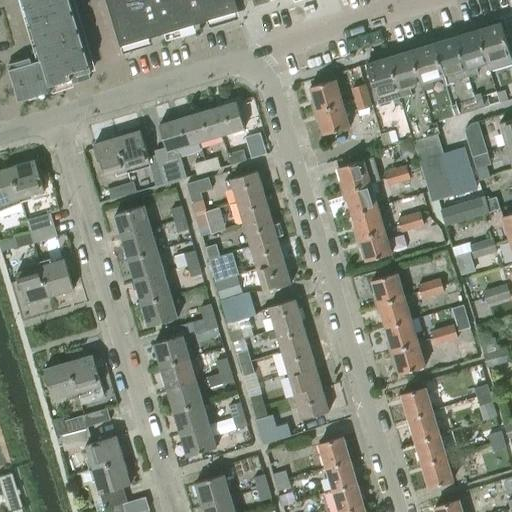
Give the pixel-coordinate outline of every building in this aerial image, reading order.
[(23,0),(41,58),(31,61),(30,57),(7,64),(18,100),(52,89),(50,84),(71,78),(73,83),(89,78),(87,73),(92,72),(69,0),(23,0)] [(107,0),(109,7),(121,45),(121,46),(152,37),(208,20),(236,11),(238,11),(238,9),(234,0),(107,0)] [(478,30),(500,103),(511,99),(511,59),(501,23),(478,30)] [(456,37),(478,110),(500,103),(478,30),(456,37)] [(478,110),(456,37),(434,44),(456,117),(478,110)] [(433,124),(437,123),(456,117),(434,44),(412,51),(431,114),(430,114),(433,124)] [(431,114),(412,51),(390,58),(409,121),(397,125),(402,141),(412,138),(410,131),(433,124),(430,114),(431,114)] [(409,121),(390,58),(367,65),(379,104),(373,106),(386,146),(402,141),(397,125),(409,121)] [(317,111),(342,103),(335,80),(310,88),(317,111)] [(355,99),(366,96),(363,83),(351,86),(355,99)] [(366,96),(355,99),(358,108),(369,105),(366,96)] [(214,108),(222,135),(244,128),(236,101),(214,108)] [(342,103),(317,111),(324,134),(349,126),(342,103)] [(222,135),(214,108),(190,115),(198,141),(222,135)] [(198,141),(190,115),(168,122),(176,148),(198,141)] [(508,150),(511,148),(511,119),(500,124),(508,150)] [(470,125),(464,130),(472,157),(484,154),(486,153),(477,122),(470,125)] [(410,131),(412,138),(413,141),(437,134),(440,133),(437,123),(433,124),(410,131)] [(116,138),(125,169),(149,162),(148,158),(140,131),(116,138)] [(260,133),(246,137),(249,146),(263,142),(260,133)] [(417,152),(440,145),(437,134),(413,141),(417,152)] [(125,169),(116,138),(94,145),(103,176),(125,169)] [(440,145),(417,152),(420,163),(444,156),(442,151),(440,145)] [(462,145),(442,151),(444,156),(420,163),(432,202),(476,188),(462,145)] [(229,153),(232,164),(247,159),(244,149),(229,153)] [(179,153),(156,160),(159,169),(164,184),(186,178),(179,153)] [(148,158),(149,162),(152,171),(159,169),(156,160),(155,155),(148,158)] [(204,160),(208,171),(221,167),(217,156),(204,160)] [(487,156),(483,157),(473,160),(475,169),(490,165),(487,156)] [(338,168),(345,191),(376,182),(380,181),(373,157),(338,168)] [(11,167),(22,204),(45,197),(34,160),(11,167)] [(208,171),(204,160),(195,163),(198,174),(208,171)] [(394,168),(398,181),(409,178),(405,164),(394,168)] [(0,218),(24,211),(22,204),(11,167),(0,170),(0,218)] [(398,181),(394,168),(383,171),(387,185),(398,181)] [(234,188),(238,204),(264,196),(257,172),(225,181),(228,190),(234,188)] [(209,178),(188,185),(193,202),(203,199),(201,192),(212,189),(209,178)] [(112,200),(133,193),(130,182),(108,189),(112,200)] [(345,191),(352,214),(377,206),(374,194),(379,192),(376,182),(345,191)] [(188,185),(187,185),(197,216),(209,212),(205,199),(203,199),(193,202),(188,185)] [(444,225),(489,211),(485,199),(484,195),(439,209),(444,225)] [(245,225),(270,218),(264,196),(238,204),(245,225)] [(485,199),(489,211),(499,207),(495,196),(485,199)] [(122,237),(151,228),(144,206),(115,215),(122,237)] [(175,221),(186,218),(182,206),(171,209),(175,221)] [(359,237),(384,229),(390,228),(387,218),(381,220),(377,206),(352,214),(359,237)] [(408,214),(412,228),(423,225),(419,211),(408,214)] [(209,212),(197,216),(200,227),(212,223),(209,212)] [(510,240),(511,239),(511,213),(502,216),(510,240)] [(30,233),(55,226),(51,214),(27,221),(30,233)] [(412,228),(408,214),(397,218),(401,231),(412,228)] [(186,218),(175,221),(178,232),(189,229),(186,218)] [(251,247),(277,239),(270,218),(245,225),(251,247)] [(55,226),(30,233),(33,243),(58,236),(55,226)] [(151,228),(122,237),(128,259),(157,251),(151,228)] [(384,229),(359,237),(366,260),(391,253),(384,229)] [(19,248),(33,243),(30,233),(15,237),(19,248)] [(480,241),(484,254),(495,250),(491,237),(480,241)] [(258,270),(284,262),(277,239),(251,247),(258,270)] [(484,254),(480,241),(468,244),(473,258),(484,254)] [(210,260),(220,257),(216,244),(207,247),(210,260)] [(460,245),(454,246),(457,257),(463,255),(460,245)] [(188,266),(199,262),(195,250),(184,253),(188,266)] [(157,251),(128,259),(135,282),(164,273),(157,251)] [(184,253),(175,256),(178,269),(188,266),(184,253)] [(462,274),(475,270),(470,253),(457,257),(462,274)] [(220,257),(210,260),(213,270),(223,267),(220,257)] [(40,266),(49,297),(73,290),(64,259),(40,266)] [(199,262),(188,266),(191,276),(202,273),(199,262)] [(284,262),(258,270),(264,292),(290,284),(284,262)] [(49,297),(40,266),(16,273),(25,304),(49,297)] [(164,273),(135,282),(142,304),(171,295),(164,273)] [(379,304),(404,297),(397,273),(372,281),(379,304)] [(242,292),(237,275),(216,281),(221,298),(242,292)] [(428,281),(432,295),(444,291),(440,278),(428,281)] [(432,295),(428,281),(417,284),(421,298),(432,295)] [(493,287),(497,300),(509,297),(504,283),(493,287)] [(497,300),(493,287),(482,290),(486,304),(497,300)] [(225,311),(254,302),(250,290),(222,299),(225,311)] [(171,295),(142,304),(148,326),(177,318),(171,295)] [(404,297),(379,304),(386,327),(411,320),(404,297)] [(276,331),(302,323),(295,299),(269,307),(276,331)] [(254,302),(225,311),(229,323),(238,320),(257,314),(254,302)] [(203,319),(214,315),(211,304),(200,307),(203,319)] [(214,315),(203,319),(206,330),(217,327),(214,315)] [(238,320),(229,323),(235,343),(245,340),(238,320)] [(411,320),(386,327),(393,350),(418,342),(411,320)] [(283,353),(308,345),(302,323),(276,331),(283,353)] [(442,327),(446,340),(457,337),(453,323),(442,327)] [(446,340),(442,327),(431,330),(435,344),(446,340)] [(160,367),(190,358),(183,335),(154,344),(160,367)] [(418,342),(393,350),(400,373),(425,366),(418,342)] [(289,375),(315,367),(308,345),(283,353),(289,375)] [(494,350),(498,363),(510,360),(506,347),(494,350)] [(242,365),(251,362),(247,349),(238,352),(242,365)] [(498,363),(494,350),(482,354),(486,367),(498,363)] [(68,362),(77,393),(101,386),(92,355),(68,362)] [(220,373),(231,370),(227,357),(216,361),(220,373)] [(190,358),(160,367),(167,389),(196,380),(190,358)] [(77,393),(68,362),(44,369),(53,400),(77,393)] [(251,362),(242,365),(245,375),(254,373),(251,362)] [(296,397),(322,390),(315,367),(289,375),(296,397)] [(231,370),(220,373),(223,384),(234,381),(231,370)] [(220,373),(209,377),(212,387),(223,384),(220,373)] [(196,380),(167,389),(174,411),(203,403),(196,380)] [(476,398),(489,394),(486,384),(473,388),(476,398)] [(408,418),(431,411),(424,388),(401,395),(408,418)] [(322,390),(296,397),(302,419),(328,411),(322,390)] [(255,409),(264,407),(260,394),(251,397),(255,409)] [(489,394),(476,398),(479,406),(491,402),(489,394)] [(233,418),(244,415),(241,402),(229,405),(233,418)] [(203,403),(174,411),(180,434),(209,425),(203,403)] [(492,406),(480,410),(483,422),(496,418),(492,406)] [(264,407),(255,409),(258,420),(267,417),(264,407)] [(84,415),(87,427),(111,420),(107,408),(84,415)] [(431,411),(408,418),(415,442),(438,435),(431,411)] [(88,427),(87,427),(84,415),(64,421),(68,433),(88,427)] [(244,415),(233,418),(236,429),(247,425),(244,415)] [(267,417),(258,420),(265,442),(290,434),(287,423),(276,427),(273,416),(267,417)] [(68,433),(64,421),(63,417),(51,421),(56,437),(60,436),(68,433)] [(209,425),(180,434),(187,456),(216,448),(209,425)] [(88,427),(68,433),(60,436),(65,451),(85,445),(92,470),(123,461),(115,436),(92,443),(88,427)] [(491,444),(503,441),(499,430),(487,434),(491,444)] [(438,435),(415,442),(422,465),(445,458),(438,435)] [(325,468),(350,460),(343,437),(318,444),(325,468)] [(503,441),(491,444),(493,452),(505,448),(503,441)] [(445,458),(422,465),(429,488),(452,482),(445,458)] [(350,460),(325,468),(332,491),(357,483),(350,460)] [(123,461),(92,470),(104,509),(111,507),(123,503),(127,502),(123,487),(130,485),(123,461)] [(275,483),(288,479),(286,470),(273,474),(275,483)] [(20,511),(9,474),(0,476),(0,480),(9,511),(20,511)] [(203,506),(231,498),(224,475),(196,483),(203,506)] [(256,490),(267,487),(263,475),(253,478),(256,490)] [(288,479),(275,483),(278,490),(290,487),(288,479)] [(357,483),(332,491),(338,511),(344,511),(364,506),(357,483)] [(267,487),(256,490),(260,501),(270,498),(267,487)] [(235,511),(231,498),(203,506),(204,511),(235,511)] [(435,511),(461,511),(458,500),(434,507),(435,511)] [(125,511),(123,503),(111,507),(112,511),(125,511)]
